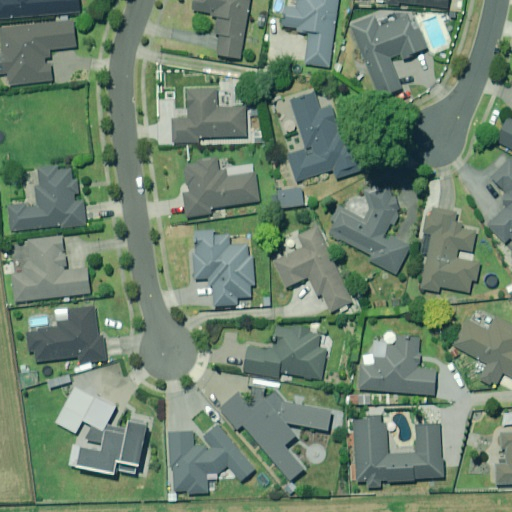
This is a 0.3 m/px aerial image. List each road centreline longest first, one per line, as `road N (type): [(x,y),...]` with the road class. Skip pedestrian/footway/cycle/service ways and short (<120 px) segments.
road 1 (residential): [(166,354),(115,83),(136,0)]
road 2 (residential): [(500,0),(469,88),(443,132)]
